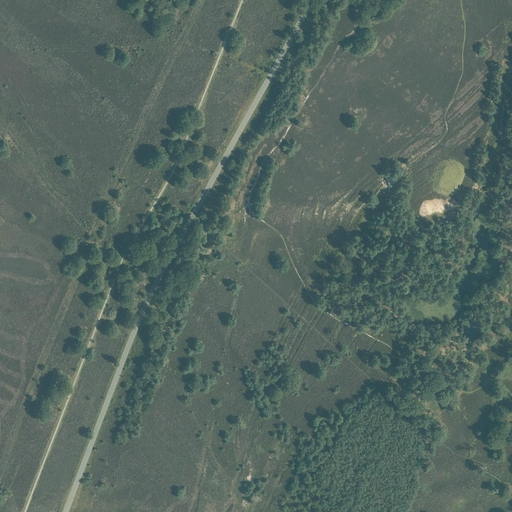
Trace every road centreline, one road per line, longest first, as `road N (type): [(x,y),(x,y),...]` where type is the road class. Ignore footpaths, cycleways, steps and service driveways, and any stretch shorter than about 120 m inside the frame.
road 1 (track): [(511,375),(465,392),(333,317),(310,296),(282,236),(247,207),(262,163),(356,28),(360,0)]
road 2 (tertiary): [(65,511),(149,296),(312,0)]
road 3 (track): [(460,0),(462,73),(440,140),(405,145),(260,219)]
